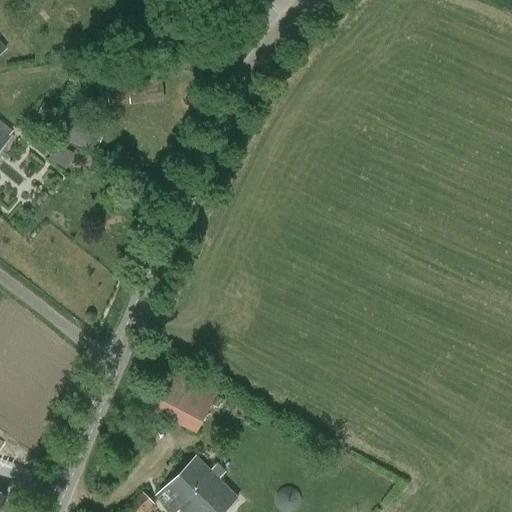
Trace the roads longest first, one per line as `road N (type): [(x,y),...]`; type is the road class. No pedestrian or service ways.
road 1 (tertiary): [(115,360),(226,114),(291,21)]
road 2 (tertiary): [(52,511),(115,360)]
road 3 (residential): [(0,274),(115,360)]
